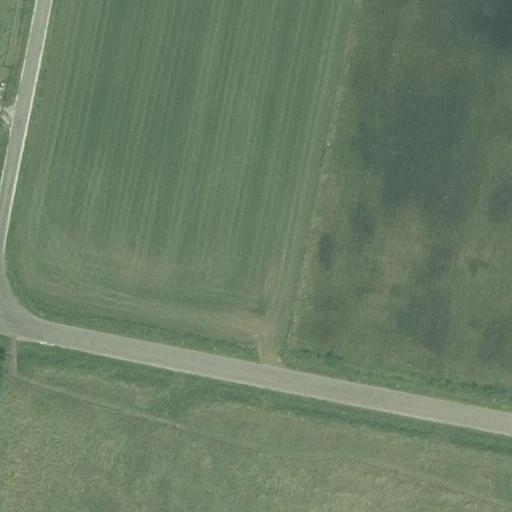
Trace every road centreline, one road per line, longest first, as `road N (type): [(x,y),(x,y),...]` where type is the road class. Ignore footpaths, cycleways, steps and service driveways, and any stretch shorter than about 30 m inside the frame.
road 1 (unclassified): [(0,324),(511,426)]
road 2 (unclassified): [(0,228),(42,0)]
